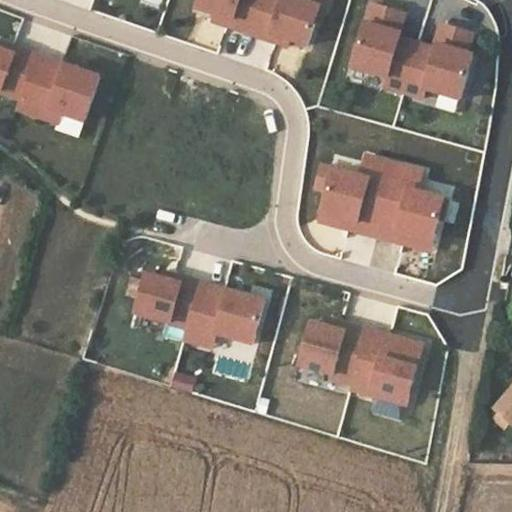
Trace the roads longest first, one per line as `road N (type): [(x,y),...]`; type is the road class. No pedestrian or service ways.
road 1 (residential): [(19,0),(268,81),(290,107),(294,150),(275,250),(473,307)]
road 2 (track): [(473,307),(447,511)]
road 3 (residential): [(511,112),(473,307)]
